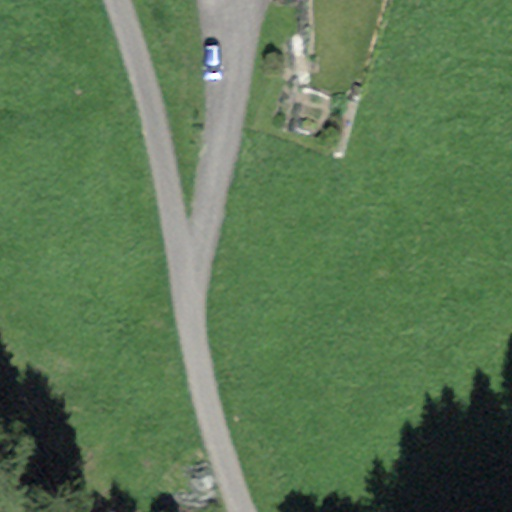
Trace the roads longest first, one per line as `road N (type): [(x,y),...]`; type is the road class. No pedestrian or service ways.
road 1 (track): [(236,511),(113,0)]
road 2 (track): [(187,301),(230,102),(232,0)]
